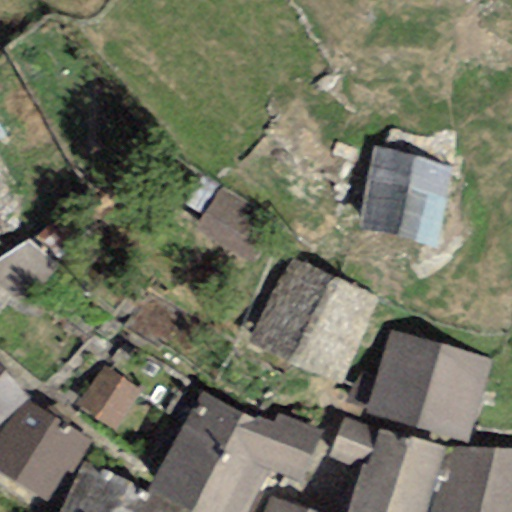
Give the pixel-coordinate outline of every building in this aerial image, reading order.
[(453,165),(375,148),(358,227),(436,244),(453,165)] [(279,221),(220,188),(197,230),(256,263),(279,221)] [(331,279),(288,258),(245,344),(292,365),(331,279)] [(378,301),(331,279),(292,365),(339,386),(378,301)] [(440,346),(390,331),(365,413),(415,429),(440,346)] [(491,360),(440,346),(415,429),(467,444),(491,360)] [(0,365),(0,423),(23,403),(30,400),(0,365)] [(103,366),(77,407),(118,432),(143,391),(103,366)] [(196,511),(242,412),(199,392),(147,494),(181,511),(196,511)] [(91,447),(23,403),(0,438),(0,469),(47,499),(66,469),(73,474),(91,447)] [(273,426),(242,412),(196,511),(250,511),(270,471),(300,485),(324,433),(279,413),(273,426)] [(346,511),(423,511),(442,448),(342,420),(332,457),(360,465),(346,511)] [(433,494),(429,511),(511,511),(511,450),(452,448),(449,484),(439,482),(439,494),(433,494)] [(181,511),(147,494),(82,465),(60,511),(181,511)] [(324,511),(269,498),(264,511),(324,511)]
